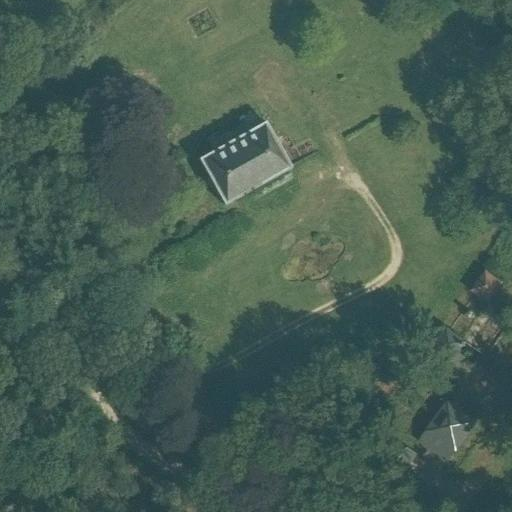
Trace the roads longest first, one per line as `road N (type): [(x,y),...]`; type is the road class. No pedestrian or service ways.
road 1 (track): [(98,374),(129,361),(204,371),(389,275),(398,252),(360,186)]
road 2 (track): [(0,241),(44,332),(98,374),(128,446),(270,511)]
